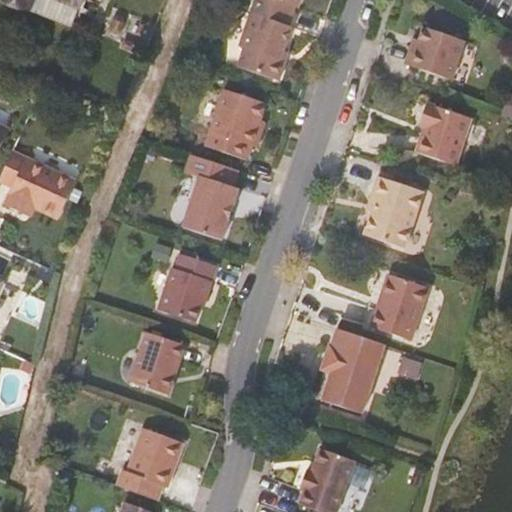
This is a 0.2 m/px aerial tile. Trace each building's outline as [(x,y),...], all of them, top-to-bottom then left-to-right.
[(61,17),(23,0),(0,0),(0,2),(55,29),(61,17)] [(23,0),(61,17),(68,0),(23,0)] [(296,7),(275,0),(255,0),(241,46),(245,48),(239,67),(280,80),(286,60),(282,59),(284,52),(292,27),(289,25),(296,7)] [(417,47),(413,45),(406,65),(453,80),(466,41),(424,27),(419,40),(417,47)] [(259,127),(261,120),(267,103),(225,89),(206,146),(248,160),(253,146),(256,147),(257,147),(257,146),(258,146),(264,129),(259,127)] [(472,118),(428,103),(420,127),(426,128),(417,153),(457,166),(472,118)] [(0,150),(10,128),(0,123),(0,150)] [(77,180),(13,151),(0,179),(0,180),(13,187),(5,204),(23,213),(27,203),(60,218),(77,180)] [(239,170),(192,155),(186,171),(200,176),(183,227),(222,240),(239,189),(233,187),(239,170)] [(377,199),(373,211),(365,235),(405,249),(424,192),(379,177),(372,198),(377,199)] [(368,210),(373,211),(377,199),(372,198),(368,210)] [(204,298),(207,299),(218,266),(181,254),(176,269),(173,268),(159,310),(196,322),(201,305),(204,298)] [(379,311),(377,310),(372,327),(412,341),(429,288),(389,275),(380,300),(383,301),(379,311)] [(363,414),(385,345),(338,329),(333,345),(331,345),(324,365),(334,368),(332,373),(323,400),(363,414)] [(191,346),(152,334),(136,384),(174,397),(191,346)] [(123,470),(118,486),(158,501),(164,485),(168,486),(169,486),(169,485),(185,443),(144,428),(128,472),(123,470)] [(337,511),(356,461),(321,449),(312,472),(308,470),(301,489),(305,491),(300,505),(319,511),(337,511)] [(152,511),(126,502),(122,511),(152,511)]
